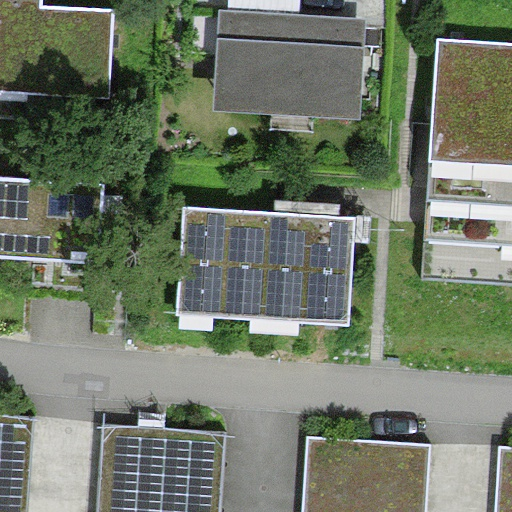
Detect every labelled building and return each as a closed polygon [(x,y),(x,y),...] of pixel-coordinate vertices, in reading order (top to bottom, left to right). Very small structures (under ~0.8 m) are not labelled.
[(0,0),(0,114),(96,121),(103,9),(36,4),(36,0),(0,0)] [(354,15),(214,10),(211,97),(351,102),(354,15)] [(511,42),(432,37),(417,274),(511,280),(511,42)] [(93,180),(0,175),(0,249),(90,253),(93,180)] [(347,213),(177,205),(172,307),(342,315),(347,213)] [(212,511),(218,436),(0,421),(0,511),(212,511)] [(511,511),(511,452),(302,441),(298,511),(511,511)]
